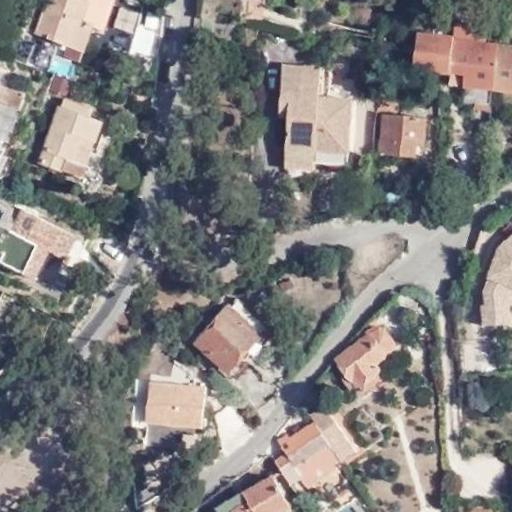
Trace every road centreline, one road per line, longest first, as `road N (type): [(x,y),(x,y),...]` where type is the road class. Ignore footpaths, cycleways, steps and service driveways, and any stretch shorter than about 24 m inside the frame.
road 1 (residential): [(100,277),(106,335),(208,270),(307,236),(398,223),(444,237)]
road 2 (residential): [(166,511),(250,457),(325,346),(444,237)]
road 3 (residential): [(100,277),(140,228),(174,90),(180,0)]
road 4 (residential): [(0,385),(100,277)]
